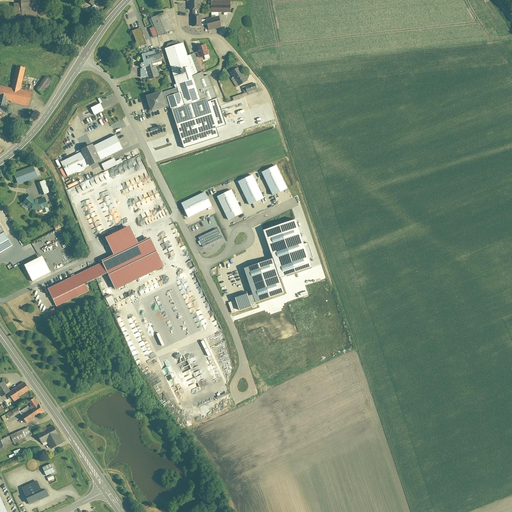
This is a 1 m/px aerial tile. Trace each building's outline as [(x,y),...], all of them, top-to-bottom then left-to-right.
[(188,0),(189,11),(201,10),(200,0),(188,0)] [(212,3),(212,13),(232,13),(232,6),(232,4),(232,1),(220,0),(220,3),(212,3)] [(0,2),(0,11),(18,11),(18,3),(0,2)] [(149,29),(153,39),(174,30),(166,12),(151,18),(154,27),(149,29)] [(198,27),(202,27),(208,26),(209,31),(221,27),(219,17),(208,20),(201,21),(201,17),(193,17),(193,27),(198,27)] [(132,32),(140,54),(149,50),(141,29),(132,32)] [(209,75),(200,78),(188,42),(165,49),(178,88),(165,92),(178,134),(214,123),(208,103),(217,100),(209,75)] [(197,49),(202,62),(211,59),(206,45),(197,49)] [(140,69),(141,78),(148,77),(149,79),(158,76),(155,66),(158,65),(157,63),(162,61),(158,49),(141,55),(144,63),(142,63),(142,69),(140,69)] [(226,70),(236,89),(247,83),(237,64),(226,70)] [(31,94),(20,91),(26,69),(16,67),(11,89),(0,86),(0,113),(5,115),(8,101),(28,106),(31,94)] [(46,76),(36,89),(42,94),(52,81),(46,76)] [(232,95),(234,102),(259,94),(255,83),(243,87),(245,91),(232,95)] [(148,97),(153,112),(168,107),(163,92),(148,97)] [(92,108),(95,115),(105,111),(101,104),(92,108)] [(13,113),(9,119),(20,125),(23,118),(13,113)] [(104,164),(101,159),(123,149),(117,135),(95,145),(94,144),(82,149),(84,152),(61,163),(67,177),(90,166),(92,170),(104,164)] [(102,166),(105,172),(124,162),(122,158),(116,161),(115,159),(102,166)] [(13,173),(17,185),(39,177),(35,166),(13,173)] [(287,189),(276,166),(262,173),(272,195),(287,189)] [(264,198),(254,176),(239,182),(250,205),(264,198)] [(46,181),(37,184),(42,196),(51,193),(46,181)] [(243,213),(232,190),(218,197),(228,219),(243,213)] [(205,192),(182,203),(189,218),(212,207),(205,192)] [(31,195),(23,204),(31,209),(40,209),(43,209),(45,214),(50,212),(46,199),(38,200),(31,195)] [(311,268),(295,221),(264,231),(280,278),(311,268)] [(0,227),(0,254),(12,248),(0,227)] [(88,292),(85,285),(109,273),(116,290),(165,267),(152,240),(141,245),(132,227),(108,238),(116,256),(104,262),(79,273),(77,275),(48,288),(57,307),(88,292)] [(199,239),(203,248),(221,240),(217,230),(199,239)] [(284,293),(272,260),(244,270),(256,303),(284,293)] [(251,306),(247,294),(235,298),(239,310),(251,306)] [(107,298),(110,307),(116,304),(112,296),(107,298)] [(49,312),(52,317),(65,311),(62,306),(49,312)] [(26,382),(10,391),(5,382),(0,385),(0,395),(6,406),(31,391),(26,382)] [(41,404),(40,404),(36,398),(28,403),(32,409),(22,416),(27,424),(46,412),(41,404)] [(48,441),(51,449),(62,445),(58,436),(60,435),(55,426),(37,434),(42,444),(48,441)] [(22,430),(25,437),(32,434),(29,427),(22,430)] [(12,450),(15,457),(21,454),(19,447),(12,450)] [(48,479),(54,491),(75,481),(71,471),(63,455),(53,460),(60,474),(48,479)] [(43,468),(46,476),(55,473),(52,464),(43,468)] [(26,493),(31,504),(46,497),(42,486),(26,493)] [(0,498),(0,511),(9,511),(4,497),(0,498)]
